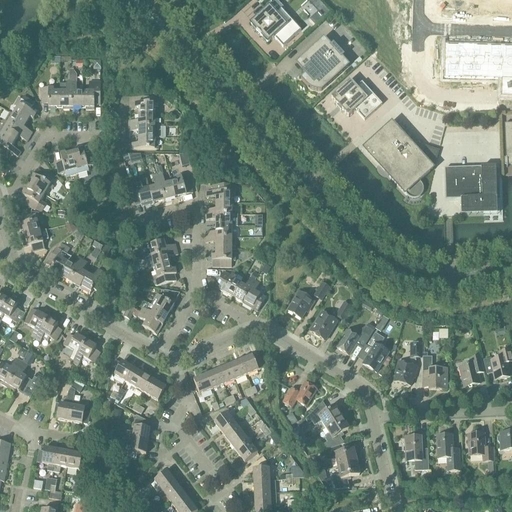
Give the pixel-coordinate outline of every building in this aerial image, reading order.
[(352,0),(353,9),(363,9),(363,0),(352,0)] [(377,1),(377,8),(389,8),(389,2),(404,3),(404,0),(381,0),(382,1),(377,1)] [(450,0),(450,19),(458,19),(458,0),(450,0)] [(486,0),(486,20),(494,20),(494,0),(486,0)] [(494,0),(494,20),(501,20),(501,18),(502,11),(508,11),(507,0),(494,0)] [(276,16),(269,8),(250,25),(267,43),(274,37),(284,48),(302,32),(282,10),(276,16)] [(319,12),(310,20),(315,26),(324,18),(319,12)] [(376,19),(376,26),(377,26),(376,38),(393,39),(400,40),(400,39),(403,39),(403,26),(388,26),(388,20),(376,19)] [(333,50),(324,39),(301,60),(305,64),(300,68),(304,72),(303,73),(305,75),(300,80),(306,86),(307,87),(308,88),(309,89),(311,90),(312,90),(314,91),(315,91),(317,92),(318,92),(320,92),(321,92),(349,67),(341,59),(343,57),(335,48),(333,50)] [(445,44),(444,79),(458,79),(458,82),(459,82),(459,79),(478,79),(478,83),(479,83),(480,79),(501,80),(501,97),(511,96),(511,46),(504,46),(504,42),(502,42),(502,46),(490,46),(490,42),(488,42),(488,46),(467,45),(467,42),(466,41),(466,45),(446,44),(446,41),(445,41),(445,44)] [(71,109),(71,83),(71,71),(69,71),(69,83),(66,83),(66,85),(60,85),(60,93),(59,109),(71,109)] [(74,71),(71,71),(71,83),(71,109),(82,109),(82,93),(76,93),(76,75),(74,71)] [(356,89),(350,82),(331,99),(348,117),(355,111),(364,122),(382,106),(362,83),(356,89)] [(82,93),(82,109),(94,110),(94,84),(88,83),(88,93),(82,93)] [(59,109),(60,93),(53,93),(54,90),(41,90),(40,105),(48,105),(47,109),(59,109)] [(12,116),(26,124),(29,119),(33,121),(35,116),(28,112),(32,107),(34,103),(23,97),(21,100),(19,99),(14,106),(17,108),(16,108),(12,116)] [(138,110),(138,116),(154,117),(154,107),(159,108),(159,104),(154,104),(154,98),(142,98),(142,105),(135,104),(135,110),(138,110)] [(26,124),(12,116),(9,114),(5,122),(2,121),(1,123),(29,139),(32,134),(23,129),(26,124)] [(128,128),(154,128),(159,128),(161,128),(161,124),(154,124),(154,117),(138,116),(138,122),(128,122),(128,128)] [(26,143),(29,139),(1,123),(0,124),(2,126),(0,129),(0,135),(14,143),(17,138),(26,143)] [(408,149),(389,127),(367,147),(391,175),(389,177),(407,197),(409,198),(410,199),(412,200),(414,200),(416,200),(417,200),(417,199),(418,199),(419,198),(420,198),(421,196),(422,196),(422,195),(423,193),(423,192),(423,191),(423,190),(423,189),(423,188),(423,187),(422,186),(422,185),(421,185),(421,184),(419,182),(432,170),(411,146),(408,149)] [(161,128),(159,128),(154,128),(128,128),(128,133),(138,133),(138,139),(154,139),(159,139),(159,130),(162,130),(161,128)] [(11,149),(14,143),(0,135),(0,155),(6,159),(9,154),(17,159),(20,154),(11,149)] [(154,148),(154,139),(138,139),(138,145),(128,145),(128,150),(157,151),(157,148),(154,148)] [(72,156),(76,171),(77,175),(89,172),(88,168),(93,167),(90,155),(84,157),(82,150),(77,151),(77,155),(72,156)] [(64,154),(59,155),(61,162),(55,164),(58,176),(65,174),(66,178),(77,175),(76,171),(72,156),(65,158),(64,154)] [(491,206),(492,204),(492,202),(493,201),(493,199),(496,199),(495,168),(445,169),(446,200),(467,199),(468,213),(483,213),(483,210),(485,209),(486,209),(488,208),(489,207),(491,206)] [(33,176),(30,181),(33,182),(30,188),(43,196),(48,187),(51,189),(53,187),(50,185),(53,180),(36,170),(33,176)] [(164,202),(157,177),(157,175),(152,176),(155,188),(149,189),(153,205),(164,202)] [(171,184),(175,199),(193,195),(188,175),(176,178),(177,182),(171,184)] [(175,199),(171,184),(165,185),(162,176),(157,177),(164,202),(175,199)] [(139,179),(129,181),(131,190),(130,190),(135,206),(140,205),(141,208),(153,205),(149,189),(146,180),(140,181),(139,179)] [(215,205),(231,205),(231,193),(236,193),(236,187),(212,187),(212,193),(206,193),(206,199),(215,199),(215,205)] [(40,202),(43,196),(30,188),(26,193),(23,191),(21,196),(27,200),(24,205),(34,211),(35,210),(40,213),(45,205),(40,202)] [(231,216),(231,205),(215,205),(215,211),(205,211),(205,216),(231,216)] [(23,237),(39,233),(36,222),(34,215),(23,218),(25,225),(17,227),(18,232),(22,231),(23,237)] [(231,228),(231,216),(205,216),(205,222),(215,222),(215,228),(231,228)] [(231,239),(231,228),(215,228),(215,234),(205,234),(205,239),(231,239)] [(39,233),(23,237),(25,244),(22,244),(23,250),(42,244),(48,242),(46,232),(39,233)] [(231,251),(231,239),(205,239),(205,244),(215,244),(215,251),(231,251)] [(101,252),(105,246),(96,242),(93,247),(101,252)] [(176,251),(175,246),(165,249),(164,243),(148,247),(151,256),(147,256),(148,259),(176,251)] [(59,278),(67,264),(62,261),(64,258),(59,255),(60,253),(56,250),(53,255),(51,254),(45,264),(51,268),(49,272),(59,278)] [(170,265),(168,259),(178,256),(176,251),(148,259),(149,261),(152,261),(154,269),(170,265)] [(231,268),(231,251),(215,251),(215,257),(211,257),(211,268),(231,268)] [(69,284),(83,261),(78,258),(73,268),(67,264),(59,278),(69,284)] [(79,290),(87,276),(81,272),(87,263),(83,261),(69,284),(79,290)] [(153,278),(155,287),(156,287),(176,281),(174,276),(176,276),(175,270),(171,271),(170,265),(154,269),(156,277),(153,278)] [(266,275),(270,269),(264,266),(260,272),(266,275)] [(87,276),(79,290),(89,296),(97,282),(103,272),(98,269),(92,279),(87,276)] [(232,299),(240,285),(235,282),(237,279),(232,276),(231,277),(224,273),(214,288),(222,293),(232,299)] [(249,291),(255,281),(258,275),(254,273),(245,288),(240,285),(232,299),(241,304),(249,291)] [(257,314),(265,300),(253,293),(259,284),(255,281),(249,291),(241,304),(257,314)] [(322,302),(330,288),(323,284),(315,297),(322,302)] [(154,309),(168,317),(174,307),(172,306),(179,294),(165,292),(160,299),(157,297),(154,302),(157,304),(154,309)] [(309,310),(313,303),(298,294),(287,312),(301,321),(308,309),(309,310)] [(7,300),(0,311),(0,318),(2,320),(4,316),(15,323),(21,312),(15,308),(17,306),(7,300)] [(344,323),(353,309),(353,308),(345,303),(336,318),(344,323)] [(129,321),(135,311),(129,308),(124,318),(129,321)] [(162,327),(168,317),(154,309),(151,314),(142,309),(139,313),(162,327)] [(36,340),(47,319),(32,310),(24,324),(34,330),(30,337),(36,340)] [(156,337),(162,327),(139,313),(137,318),(145,323),(143,329),(156,337)] [(325,342),(336,323),(321,314),(309,333),(325,342)] [(502,317),(492,319),(494,328),(504,326),(502,317)] [(47,319),(36,340),(40,342),(42,339),(48,342),(50,338),(55,341),(61,330),(56,328),(57,325),(47,319)] [(362,350),(375,329),(368,325),(352,336),(346,332),(335,349),(348,357),(356,345),(362,350)] [(379,325),(375,330),(380,333),(384,328),(379,325)] [(376,374),(388,355),(379,349),(385,339),(375,333),(367,347),(371,350),(362,366),(376,374)] [(73,364),(86,342),(76,336),(75,338),(69,335),(63,345),(69,348),(68,350),(73,353),(68,361),(73,364)] [(86,342),(73,364),(78,366),(82,359),(93,365),(100,354),(94,351),(96,348),(86,342)] [(411,346),(411,359),(421,359),(421,342),(415,342),(415,346),(411,346)] [(500,354),(501,361),(490,363),(490,361),(485,362),(488,374),(492,373),(494,382),(510,379),(507,367),(511,366),(511,363),(510,352),(500,354)] [(32,382),(21,375),(27,365),(30,367),(35,358),(28,353),(22,362),(18,370),(8,387),(30,399),(41,381),(35,377),(32,382)] [(428,359),(428,355),(423,355),(423,374),(423,389),(429,389),(429,391),(446,391),(446,371),(437,371),(437,368),(432,368),(432,359),(428,359)] [(252,356),(240,361),(247,377),(264,369),(259,358),(254,360),(252,356)] [(464,389),(480,385),(478,376),(485,374),(481,358),(471,360),(472,365),(459,368),(464,389)] [(18,370),(22,362),(17,360),(11,370),(0,363),(0,381),(1,383),(0,384),(7,389),(8,387),(18,370)] [(125,383),(133,369),(122,362),(121,364),(115,360),(108,372),(114,375),(114,376),(125,383)] [(235,382),(247,377),(240,361),(228,366),(235,382)] [(414,379),(417,368),(398,363),(395,374),(397,374),(394,383),(411,387),(413,379),(414,379)] [(223,386),(235,382),(228,366),(217,371),(223,386)] [(136,389),(144,375),(133,369),(125,383),(136,389)] [(212,391),(223,386),(217,371),(205,376),(212,391)] [(50,384),(53,379),(46,374),(42,379),(50,384)] [(146,396),(155,381),(144,375),(136,389),(146,396)] [(200,396),(212,391),(205,376),(193,381),(200,396)] [(155,381),(146,396),(158,402),(166,388),(155,381)] [(75,391),(79,385),(75,383),(71,389),(69,392),(66,406),(56,405),(54,414),(58,414),(57,421),(70,423),(72,407),(74,399),(75,392),(75,391)] [(306,408),(316,391),(304,384),(299,393),(292,389),(283,403),(292,409),(296,402),(306,408)] [(325,429),(341,419),(334,408),(329,412),(323,402),(306,420),(309,425),(313,422),(315,426),(321,423),(325,429)] [(72,407),(70,423),(88,426),(91,414),(84,413),(85,410),(72,407)] [(252,409),(247,413),(250,417),(255,413),(252,409)] [(221,433),(234,423),(226,413),(213,423),(221,433)] [(150,430),(147,429),(148,422),(136,417),(134,427),(133,433),(120,431),(120,432),(114,431),(114,433),(110,432),(110,436),(148,442),(150,430)] [(341,419),(325,429),(329,435),(326,437),(326,440),(328,443),(323,447),(326,451),(345,445),(339,436),(348,430),(341,419)] [(229,443),(241,434),(234,423),(221,433),(229,443)] [(268,430),(262,434),(266,438),(271,434),(268,430)] [(236,453),(249,444),(241,434),(229,443),(236,453)] [(511,434),(500,435),(501,452),(511,451),(511,434)] [(146,455),(148,442),(110,436),(109,441),(118,443),(118,444),(131,447),(130,452),(146,455)] [(485,450),(484,436),(468,436),(469,458),(483,457),(483,463),(493,463),(492,450),(485,450)] [(453,450),(452,437),(436,438),(437,460),(447,460),(447,473),(462,473),(462,465),(460,465),(459,450),(453,450)] [(421,451),(420,439),(405,440),(406,464),(415,463),(415,472),(429,471),(428,450),(421,451)] [(0,456),(8,458),(11,446),(0,444),(0,456)] [(249,444),(236,453),(244,464),(257,454),(249,444)] [(338,468),(356,464),(353,451),(342,454),(340,448),(327,452),(329,461),(336,459),(338,468)] [(53,473),(57,451),(44,449),(41,464),(48,466),(47,472),(53,473)] [(67,469),(69,453),(57,451),(53,473),(59,474),(60,468),(67,469)] [(69,453),(67,469),(79,471),(82,455),(69,453)] [(0,468),(6,470),(8,458),(0,456),(0,468)] [(356,464),(338,468),(339,476),(332,477),(335,491),(350,490),(348,481),(351,480),(351,478),(359,476),(356,464)] [(253,483),(269,482),(269,469),(252,470),(253,483)] [(162,492),(175,483),(167,472),(154,481),(162,492)] [(254,496),(270,495),(269,482),(253,483),(254,496)] [(170,502),(183,493),(175,483),(162,492),(170,502)] [(176,511),(179,511),(191,503),(183,493),(170,502),(176,511)] [(254,509),(270,508),(270,495),(254,496),(254,509)] [(143,507),(148,503),(145,499),(140,503),(143,507)] [(148,503),(143,507),(146,511),(151,507),(148,503)] [(196,511),(191,503),(179,511),(196,511)]
